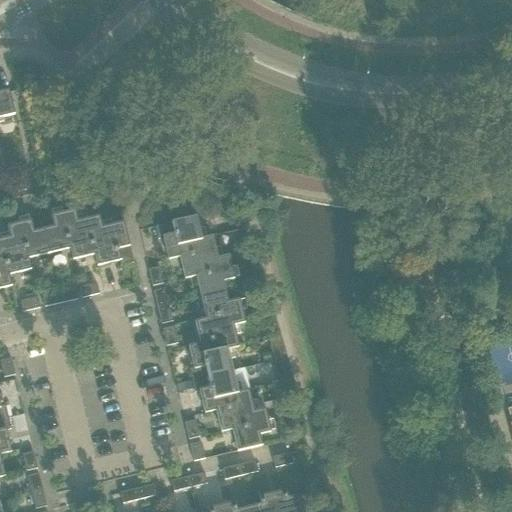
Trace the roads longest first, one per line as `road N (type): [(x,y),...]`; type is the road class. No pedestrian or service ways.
road 1 (secondary): [(157,0),(198,35),(300,89),(370,103),(460,88)]
road 2 (secondary): [(460,88),(371,83),(293,64),(188,0)]
road 3 (residential): [(145,460),(97,472),(80,468),(49,326)]
road 4 (residential): [(145,460),(111,312)]
